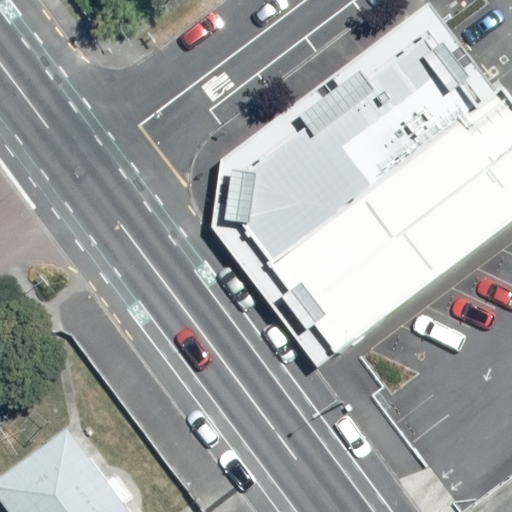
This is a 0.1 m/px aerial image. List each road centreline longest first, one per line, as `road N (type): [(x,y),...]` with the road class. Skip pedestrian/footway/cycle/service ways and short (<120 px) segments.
road 1 (secondary): [(79,169),(334,511)]
road 2 (residential): [(308,0),(79,169)]
road 3 (secondary): [(0,62),(79,169)]
